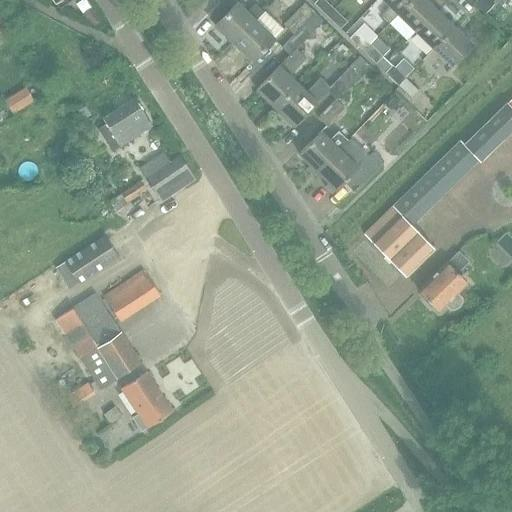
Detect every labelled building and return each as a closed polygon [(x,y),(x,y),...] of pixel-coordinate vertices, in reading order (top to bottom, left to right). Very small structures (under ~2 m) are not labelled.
[(308,0),(313,4),(325,16),(333,9),(323,0),(308,0)] [(381,0),(388,6),(379,15),(388,23),(397,14),(410,0),(381,0)] [(426,0),(410,0),(397,14),(415,32),(436,10),(426,0)] [(491,0),(473,0),(472,1),(483,12),(493,2),(491,0)] [(213,25),(232,43),(254,20),(262,12),(254,4),(246,12),(235,2),(213,25)] [(256,89),(275,107),(296,84),(287,75),(304,57),(296,49),(312,32),(303,24),(314,13),(303,3),(283,24),(293,35),(281,47),(288,54),(256,89)] [(333,9),(325,16),(339,30),(346,22),(333,9)] [(436,10),(415,32),(433,49),(454,27),(436,10)] [(254,20),(232,43),(251,61),(282,28),(264,11),(262,12),(254,20)] [(454,27),(433,49),(451,67),(472,45),(454,27)] [(369,44),(356,31),(349,39),(362,51),(369,44)] [(369,44),(362,51),(375,64),(382,57),(369,44)] [(391,66),(385,73),(398,86),(400,83),(404,79),(391,66)] [(296,84),(275,107),(294,125),(326,91),(335,99),(357,76),(349,68),(330,87),(320,77),(305,92),(296,84)] [(404,79),(400,83),(398,86),(411,98),(417,91),(404,79)] [(111,151),(151,125),(133,98),(102,118),(105,124),(97,129),(111,151)] [(344,108),(335,99),(317,117),(326,125),(344,108)] [(463,145),(464,146),(479,162),(511,129),(511,108),(506,102),(463,145)] [(316,172),(338,149),(319,131),(297,154),(314,169),(310,173),(313,175),(316,172)] [(463,145),(458,140),(440,157),(405,190),(392,203),(411,222),(479,162),(464,146),(463,145)] [(371,169),(389,151),(380,143),(363,161),(371,169)] [(338,149),(316,172),(333,188),(329,192),(332,194),(357,167),(338,149)] [(160,202),(195,179),(180,156),(145,178),(160,202)] [(126,202),(146,189),(141,181),(110,201),(116,211),(127,203),(126,202)] [(364,234),(405,277),(434,251),(393,207),(364,234)] [(495,242),(511,259),(511,239),(505,232),(495,242)] [(68,288),(118,256),(104,235),(54,267),(68,288)] [(444,302),(448,307),(451,308),(453,307),(455,307),(457,305),(459,303),(460,301),(460,299),(460,296),(455,291),(465,282),(454,271),(466,260),(457,251),(446,262),(445,261),(417,288),(436,309),(444,302)] [(118,321),(158,295),(142,269),(102,296),(118,321)] [(99,389),(139,363),(93,292),(70,307),(71,308),(54,319),(99,389)] [(145,371),(120,388),(137,413),(131,417),(140,431),(171,411),(145,371)]
